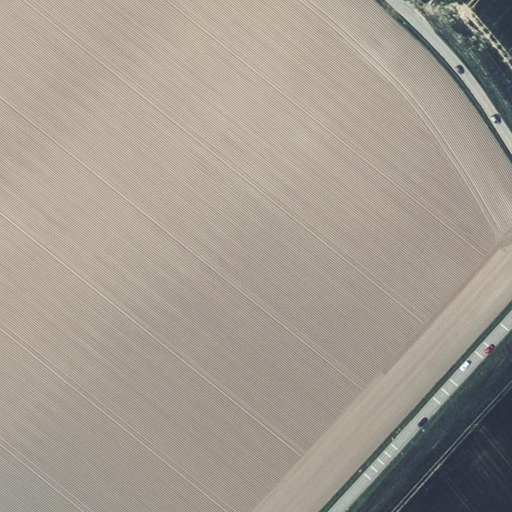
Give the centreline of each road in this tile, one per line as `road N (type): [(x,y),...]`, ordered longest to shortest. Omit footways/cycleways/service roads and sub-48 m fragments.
road 1 (unclassified): [(511,318),(335,511)]
road 2 (unclassified): [(511,142),(461,69),(393,0)]
